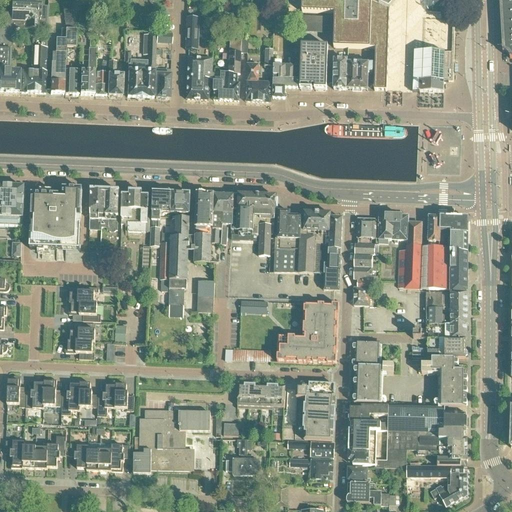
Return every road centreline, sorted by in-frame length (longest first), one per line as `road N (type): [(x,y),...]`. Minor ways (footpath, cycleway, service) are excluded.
road 1 (secondary): [(349,191),(276,175),(0,163)]
road 2 (residential): [(176,114),(479,118)]
road 3 (residential): [(0,486),(257,505)]
road 4 (secondary): [(490,262),(489,457),(507,481)]
road 5 (residential): [(32,367),(220,374)]
road 6 (residential): [(343,378),(349,191)]
road 7 (residential): [(0,106),(176,114)]
road 8 (residential): [(339,511),(343,378)]
road 9 (residential): [(343,378),(220,374)]
